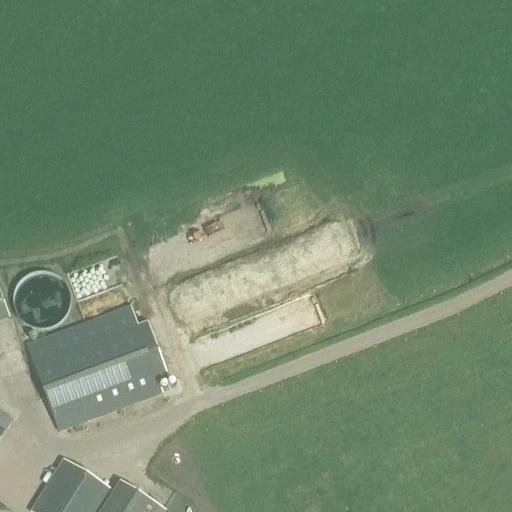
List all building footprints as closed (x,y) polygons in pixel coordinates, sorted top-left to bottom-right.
[(251,290),(325,267),(317,242),(234,267),(239,283),(248,280),(251,290)] [(15,312),(16,314),(17,316),(19,318),(20,320),(22,322),(23,324),(25,326),(27,327),(30,328),(32,329),(34,330),(37,331),(39,331),(44,332),(47,331),(49,331),(52,330),(54,329),(56,328),(58,327),(60,326),(62,324),(64,322),(66,320),(67,318),(68,316),(70,314),(70,312),(71,309),(72,307),(72,304),(72,302),(72,299),(71,297),(71,294),(70,292),(69,290),(68,287),(66,285),(65,283),(63,281),(61,280),(59,278),(57,277),(54,276),(52,275),(49,274),(47,274),(44,274),(42,274),(39,274),(37,274),(34,275),(32,276),(27,278),(25,280),(23,281),(21,283),(20,285),(18,287),(17,289),(16,292),(15,294),(14,296),(14,299),(14,302),(14,304),(14,307),(15,309),(15,312)] [(0,323),(10,320),(0,293),(0,323)] [(302,306),(207,339),(214,360),(309,326),(302,306)] [(28,348),(60,433),(163,395),(159,384),(170,380),(149,325),(138,329),(131,309),(28,348)] [(0,440),(13,420),(0,412),(0,440)] [(93,511),(111,484),(70,458),(35,511),(93,511)] [(165,511),(166,511),(132,490),(118,511),(165,511)]
